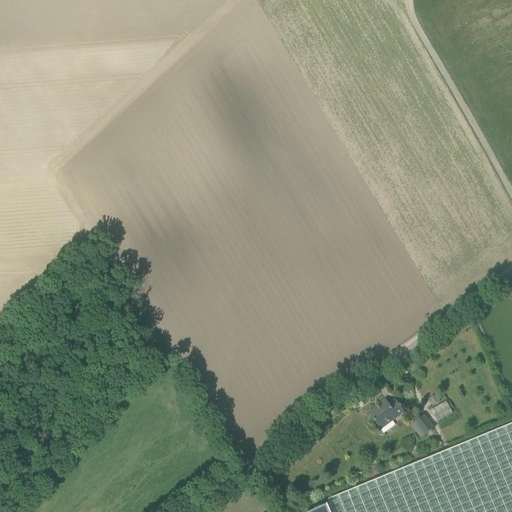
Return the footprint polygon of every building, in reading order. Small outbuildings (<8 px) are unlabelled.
[(441,404),(437,395),(427,400),(431,409),(441,404)] [(381,430),(404,412),(396,401),(389,406),(385,400),(379,405),(380,407),(369,414),(381,430)] [(447,402),(430,409),(435,421),(453,414),(447,402)] [(425,415),(411,426),(422,440),(435,429),(425,415)] [(511,511),(511,424),(327,501),(331,511),(511,511)]
